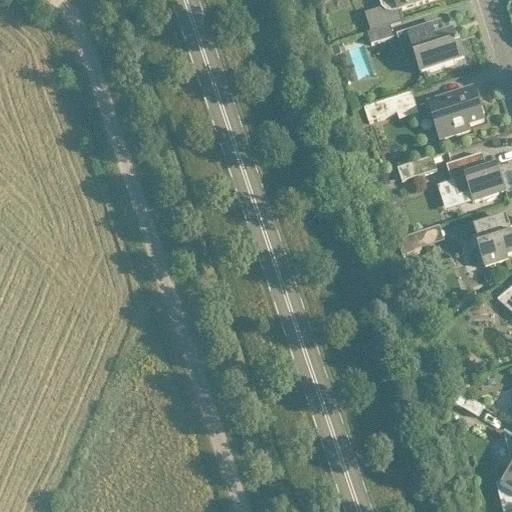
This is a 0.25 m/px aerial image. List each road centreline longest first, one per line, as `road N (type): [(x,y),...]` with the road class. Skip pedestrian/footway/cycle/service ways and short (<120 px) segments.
road 1 (track): [(235,511),(60,0)]
road 2 (secondary): [(359,511),(185,0)]
